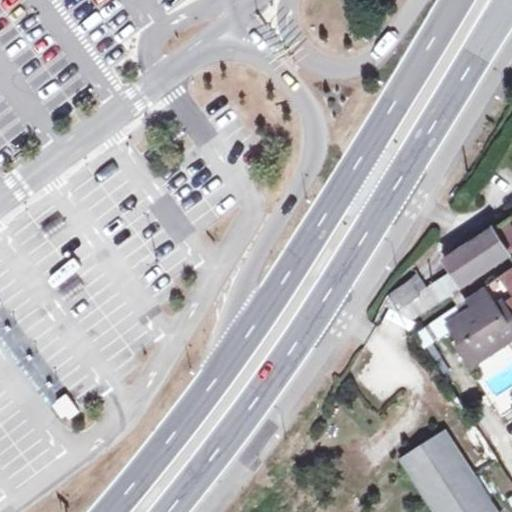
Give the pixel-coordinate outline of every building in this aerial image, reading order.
[(115,4),(111,0),(100,0),(73,21),(81,30),(115,4)] [(0,151),(27,131),(19,120),(0,134),(0,151)] [(185,136),(178,126),(159,140),(166,150),(185,136)] [(401,309),(410,322),(432,307),(430,305),(450,292),(457,303),(464,298),(463,295),(466,293),(463,287),(511,256),(511,254),(495,228),(445,261),(452,271),(420,292),(413,281),(389,296),(398,311),(401,309)] [(85,288),(78,279),(63,291),(70,300),(85,288)] [(468,343),(481,362),(511,340),(511,318),(506,309),(500,312),(494,303),(486,291),(471,300),(475,307),(451,324),(464,345),(468,343)] [(500,312),(506,309),(499,299),(494,303),(500,312)] [(471,368),(481,362),(468,343),(464,345),(459,349),(471,368)] [(404,461),(437,511),(497,511),(447,434),(404,461)]
